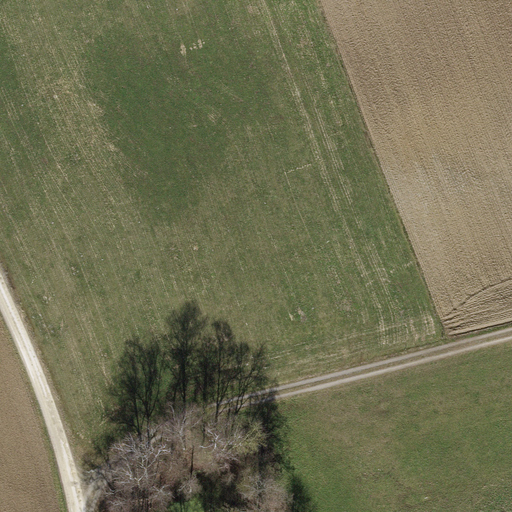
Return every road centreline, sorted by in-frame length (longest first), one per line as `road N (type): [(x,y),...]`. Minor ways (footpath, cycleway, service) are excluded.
road 1 (track): [(75,448),(511,334)]
road 2 (track): [(0,283),(75,448)]
